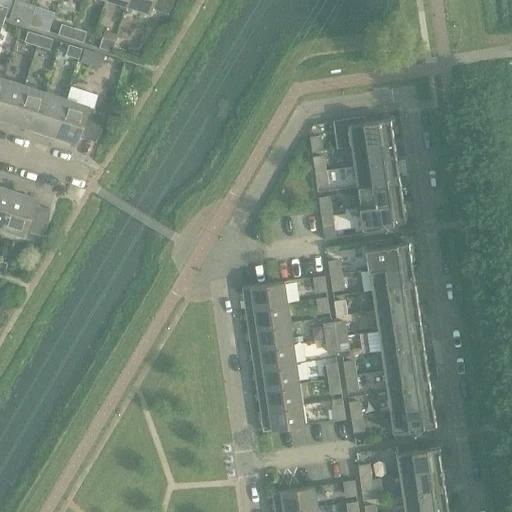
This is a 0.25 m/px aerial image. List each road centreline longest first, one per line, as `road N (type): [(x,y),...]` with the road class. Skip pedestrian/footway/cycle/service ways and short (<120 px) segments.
road 1 (residential): [(473,511),(411,94),(305,110),(216,261)]
road 2 (residential): [(253,511),(216,261)]
